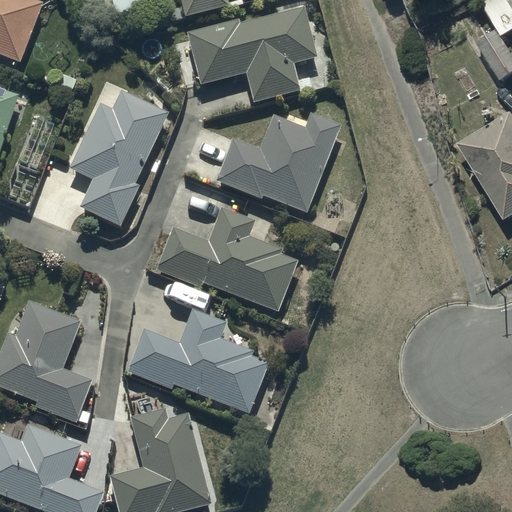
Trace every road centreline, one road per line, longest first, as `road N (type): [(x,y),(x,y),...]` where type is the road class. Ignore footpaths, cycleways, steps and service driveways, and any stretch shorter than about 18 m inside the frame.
road 1 (residential): [(190,118),(129,271)]
road 2 (residential): [(129,271),(103,419)]
road 3 (residential): [(0,220),(129,271)]
